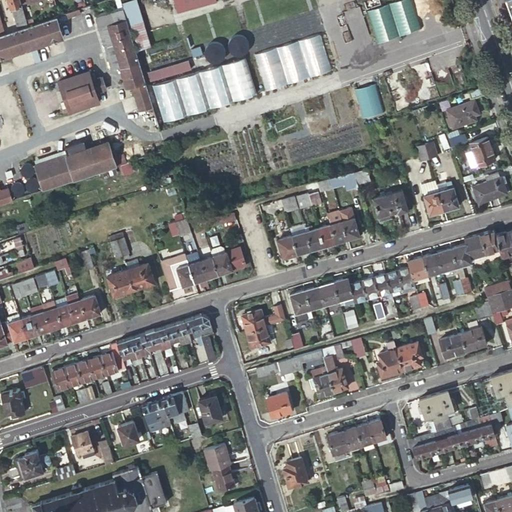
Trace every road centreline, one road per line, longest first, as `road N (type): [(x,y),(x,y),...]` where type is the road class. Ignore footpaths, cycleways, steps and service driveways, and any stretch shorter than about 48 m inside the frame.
road 1 (residential): [(215,298),(511,213)]
road 2 (residential): [(0,439),(234,362)]
road 3 (residential): [(0,369),(215,298)]
road 4 (residential): [(387,396),(412,481),(511,453)]
road 5 (residential): [(255,436),(387,396)]
road 6 (residential): [(387,396),(511,358)]
